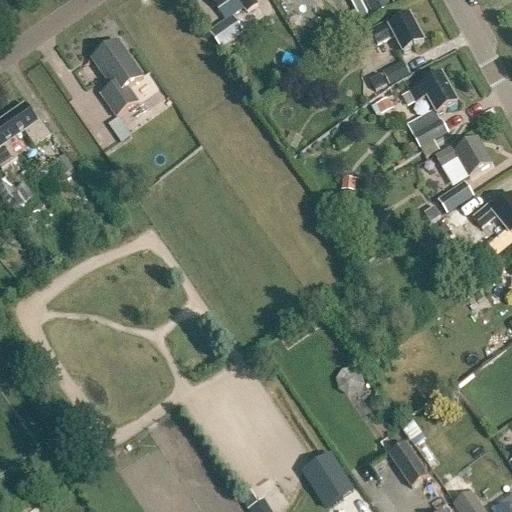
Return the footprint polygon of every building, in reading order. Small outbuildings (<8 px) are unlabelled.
[(209,0),(218,12),(226,24),(234,19),(233,18),(245,10),(248,14),(258,7),(252,0),(209,0)] [(359,0),(352,4),(359,18),(367,14),(359,0)] [(384,0),(364,0),(374,18),(390,9),(384,0)] [(394,38),(403,56),(424,45),(409,17),(389,28),(388,25),(371,34),(378,47),(394,38)] [(226,24),(211,34),(224,53),(246,37),(234,18),(234,19),(226,24)] [(349,20),(338,27),(344,38),(356,32),(349,20)] [(143,79),(118,44),(92,62),(112,90),(101,98),(116,120),(138,105),(128,90),(143,79)] [(287,55),(283,66),(299,73),(304,62),(287,55)] [(403,66),(383,77),(390,90),(410,80),(403,66)] [(427,100),(437,118),(457,106),(441,77),(409,95),(416,106),(427,100)] [(381,78),(370,83),(376,94),(387,89),(381,78)] [(247,81),(238,87),(245,96),(254,90),(247,81)] [(378,107),(383,118),(394,112),(392,108),(399,104),(396,99),(389,102),(389,101),(378,107)] [(3,123),(16,140),(28,132),(38,147),(50,139),(39,123),(37,124),(26,108),(3,123)] [(148,147),(165,134),(150,114),(133,128),(148,147)] [(421,149),(421,148),(425,154),(437,148),(434,142),(450,133),(442,119),(413,136),(421,149)] [(0,169),(2,172),(14,164),(3,149),(16,140),(3,123),(0,125),(0,169)] [(286,145),(297,151),(306,134),(295,128),(286,145)] [(458,160),(470,180),(493,167),(477,141),(458,152),(455,148),(436,159),(442,170),(458,160)] [(65,161),(64,162),(56,168),(65,182),(75,176),(65,161)] [(341,193),(356,194),(357,181),(342,180),(341,193)] [(466,186),(440,203),(450,217),(476,199),(466,186)] [(12,187),(0,195),(14,215),(26,207),(16,193),(12,187)] [(34,201),(25,187),(16,193),(26,207),(34,201)] [(473,221),(481,231),(496,219),(511,237),(511,235),(511,197),(511,196),(494,211),(491,207),(473,221)] [(435,213),(426,219),(431,225),(440,219),(435,213)] [(419,418),(408,425),(434,466),(446,458),(419,418)] [(408,447),(390,459),(413,492),(430,479),(408,447)] [(330,509),(354,493),(331,457),(307,472),(330,509)] [(457,473),(446,479),(455,498),(467,492),(457,473)] [(452,504),(457,511),(484,511),(471,492),(452,504)] [(259,511),(248,494),(238,501),(245,511),(259,511)]
